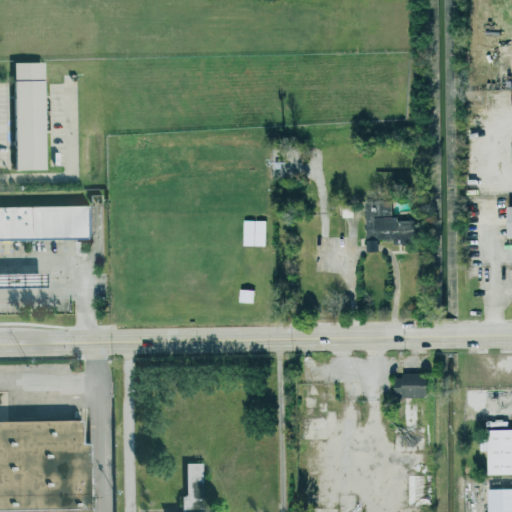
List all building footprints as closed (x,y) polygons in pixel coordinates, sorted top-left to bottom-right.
[(46,61),(15,61),(17,169),(47,168),(46,61)] [(367,200),(368,240),(418,239),(417,217),(394,218),(393,199),(367,200)] [(0,238),(92,237),(92,204),(0,205),(0,238)] [(243,244),(265,245),(266,219),(244,219),(243,244)] [(382,249),(381,237),(369,237),(370,250),(382,249)] [(455,246),(444,246),(443,257),(455,257),(455,246)] [(454,270),(444,270),(445,295),(455,294),(454,270)] [(0,286),(10,286),(10,272),(0,272),(0,286)] [(37,272),(30,273),(32,284),(39,283),(37,272)] [(240,301),(256,302),(256,288),(241,288),(240,301)] [(398,396),(429,396),(429,372),(397,372),(398,396)] [(0,511),(0,419),(84,419),(84,443),(92,441),(93,511),(0,511)] [(404,441),(428,441),(428,423),(405,423),(404,441)] [(511,473),(511,427),(490,428),(491,474),(511,473)] [(211,511),(211,508),(204,508),(203,461),(187,461),(188,495),(183,495),(183,511),(211,511)] [(428,473),(409,474),(409,504),(428,504),(428,473)] [(511,511),(511,487),(491,487),(491,511),(511,511)]
